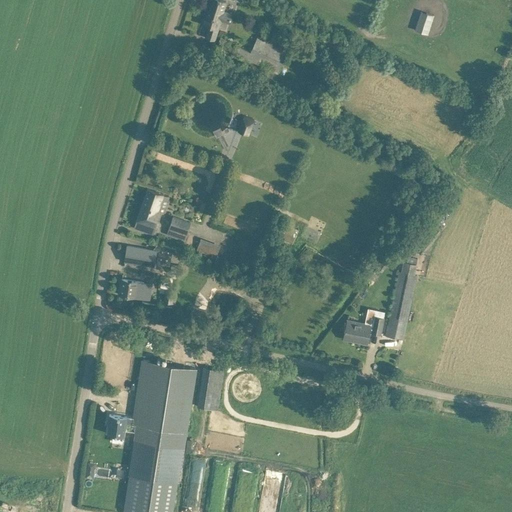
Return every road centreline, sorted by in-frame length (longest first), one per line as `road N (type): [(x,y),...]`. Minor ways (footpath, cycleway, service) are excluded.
road 1 (unclassified): [(511,407),(97,315)]
road 2 (unclassified): [(97,315),(120,196),(179,0)]
road 3 (unclassified): [(66,511),(97,315)]
